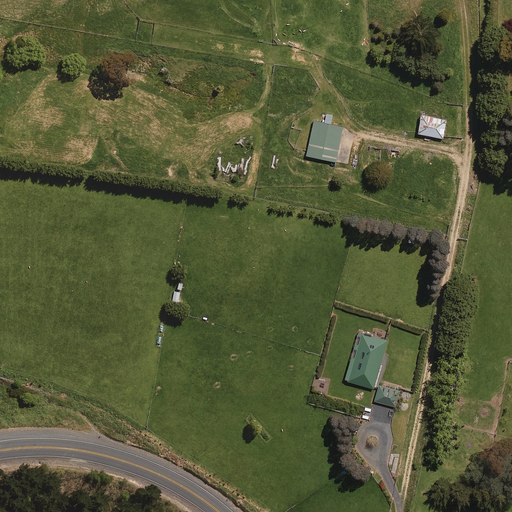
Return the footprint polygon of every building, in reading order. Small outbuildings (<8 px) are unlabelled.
[(332,113),(325,112),(323,120),(314,118),(306,153),(335,160),(343,125),(330,122),(332,113)] [(446,118),(421,112),(417,130),(442,136),(446,118)] [(347,154),(341,152),(339,162),(345,164),(347,154)] [(181,291),(174,290),(171,303),(179,304),(181,291)] [(188,316),(168,309),(166,315),(187,321),(188,316)] [(387,339),(360,331),(346,378),(373,386),(387,339)] [(401,388),(380,381),(374,399),(395,405),(401,388)]
